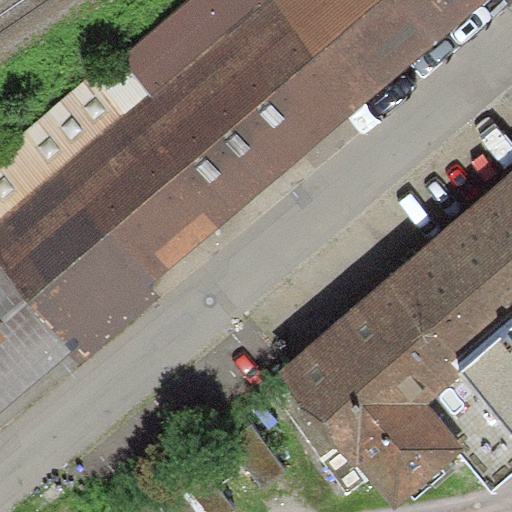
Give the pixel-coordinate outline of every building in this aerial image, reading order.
[(0,393),(71,336),(454,0),(166,0),(0,138),(0,393)] [(511,150),(366,274),(435,354),(412,373),(451,418),(488,459),(511,438),(511,150)] [(282,346),(296,363),(371,451),(389,471),(412,451),(431,472),(456,450),(438,429),(451,418),(412,373),(435,354),(366,274),(282,346)] [(345,473),(371,451),(296,363),(270,385),(345,473)] [(244,406),(224,420),(260,470),(280,455),(244,406)] [(191,439),(103,511),(205,511),(233,489),(191,439)]
